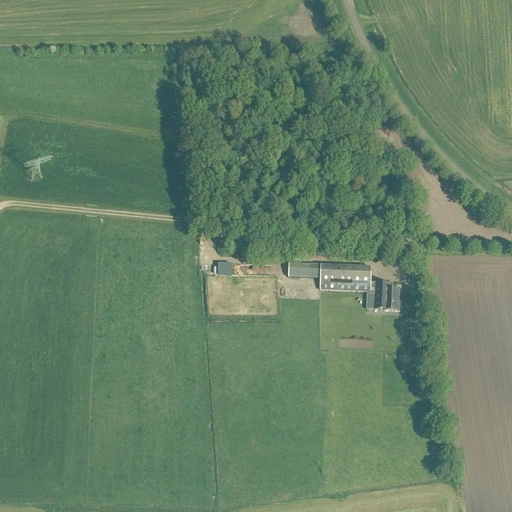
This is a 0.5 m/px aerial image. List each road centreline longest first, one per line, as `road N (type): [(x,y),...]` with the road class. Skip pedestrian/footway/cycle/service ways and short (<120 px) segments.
road 1 (track): [(511,247),(0,206)]
road 2 (track): [(365,48),(189,53),(180,61),(185,123),(175,135),(1,109),(0,116)]
road 3 (unclassified): [(511,214),(421,137),(385,87),(345,0)]
